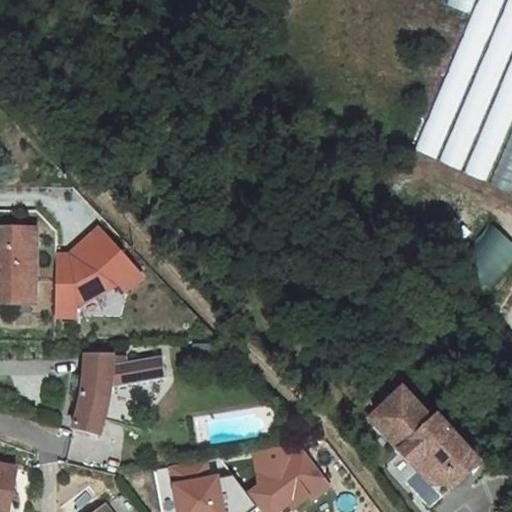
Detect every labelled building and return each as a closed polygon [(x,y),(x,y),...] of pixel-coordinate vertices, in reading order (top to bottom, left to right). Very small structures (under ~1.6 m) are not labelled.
[(511,189),(511,0),(450,0),(448,5),(470,13),(418,155),(511,189)] [(143,272),(102,221),(80,240),(88,250),(79,253),(72,247),(57,248),(57,309),(76,309),(76,299),(119,278),(126,286),(143,272)] [(35,225),(0,225),(1,251),(0,251),(0,297),(35,298),(35,225)] [(111,361),(82,360),(81,380),(80,394),(77,411),(73,433),(100,439),(105,419),(109,407),(111,397),(163,382),(157,360),(112,372),(111,361)] [(400,390),(368,419),(427,484),(446,490),(438,482),(467,455),(434,418),(429,422),(400,390)] [(253,452),(258,484),(248,492),(263,511),(282,511),(289,508),(293,511),(309,499),(312,503),(334,487),(305,448),(293,454),(285,447),(253,452)] [(475,464),(467,455),(438,482),(446,490),(475,464)] [(208,461),(170,468),(178,511),(227,511),(220,476),(212,478),(208,461)] [(11,511),(20,466),(0,463),(0,511),(11,511)]
